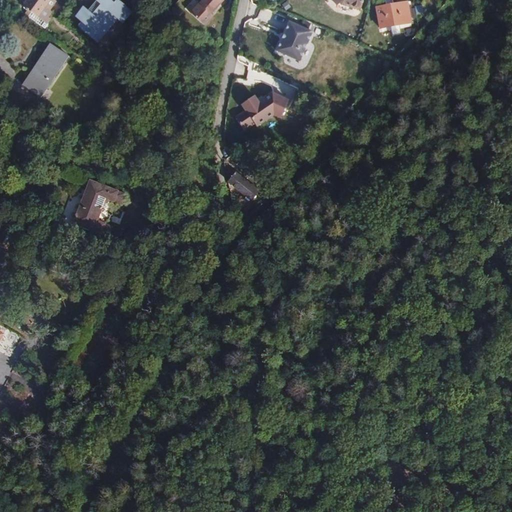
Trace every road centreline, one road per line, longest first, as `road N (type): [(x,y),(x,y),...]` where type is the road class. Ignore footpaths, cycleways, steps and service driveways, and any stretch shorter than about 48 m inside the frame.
road 1 (track): [(207,511),(241,443),(511,139)]
road 2 (track): [(214,252),(241,443),(511,419)]
road 3 (track): [(67,511),(226,224)]
road 4 (residential): [(226,224),(220,113),(249,0)]
